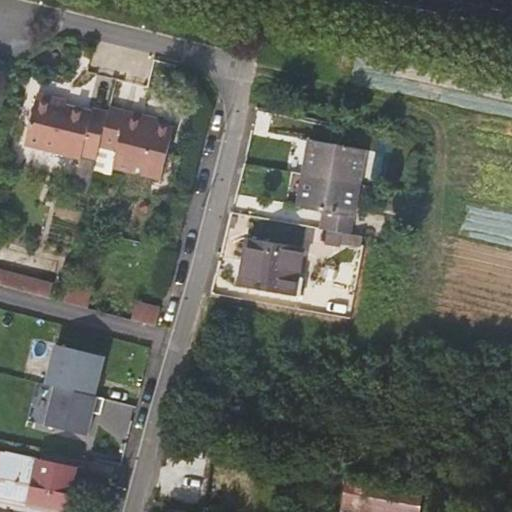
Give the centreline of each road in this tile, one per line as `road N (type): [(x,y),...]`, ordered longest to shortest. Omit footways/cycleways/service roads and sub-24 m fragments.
road 1 (residential): [(120,511),(234,64),(0,5)]
road 2 (secondary): [(281,0),(511,50)]
